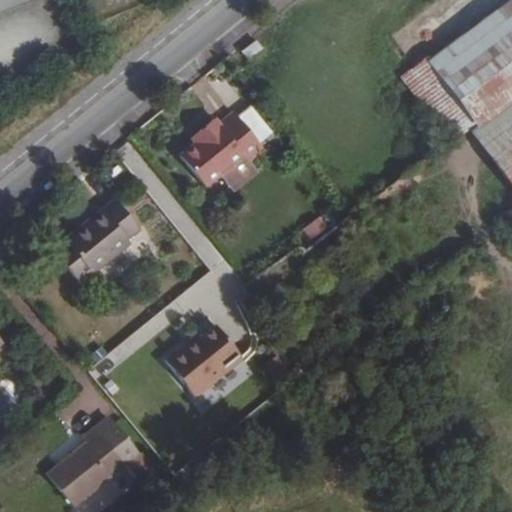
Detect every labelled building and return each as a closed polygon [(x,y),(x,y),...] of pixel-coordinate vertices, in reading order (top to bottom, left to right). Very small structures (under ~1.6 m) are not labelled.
[(511,17),(441,73),(478,121),(481,124),(511,100),(511,17)] [(478,121),(473,126),(511,174),(511,100),(481,124),(478,121)] [(243,115),(264,140),(280,128),(260,102),(243,115)] [(269,146),(264,140),(243,115),(239,109),(224,121),(219,115),(205,126),(209,132),(202,139),(186,152),(209,182),(223,171),(237,189),(263,168),(255,157),(269,146)] [(196,133),(202,139),(209,132),(205,126),(196,133)] [(411,175),(372,204),(384,218),(421,190),(411,175)] [(69,245),(88,268),(93,274),(129,244),(126,238),(140,228),(115,198),(65,238),(69,245)] [(311,241),(328,228),(320,217),(303,230),(311,241)] [(75,279),(88,268),(69,245),(56,255),(75,279)] [(194,347),(187,339),(169,355),(198,392),(246,353),(219,319),(203,331),(207,336),(194,347)] [(201,329),(187,339),(194,347),(207,336),(203,331),(201,329)] [(117,349),(89,369),(97,379),(125,359),(117,349)] [(265,364),(275,380),(289,371),(278,355),(265,364)] [(99,430),(112,419),(106,412),(93,422),(99,430)] [(137,450),(112,419),(99,430),(93,422),(80,432),(85,438),(45,469),(70,503),(137,450)] [(77,511),(96,511),(141,484),(131,469),(73,505),(77,511)]
